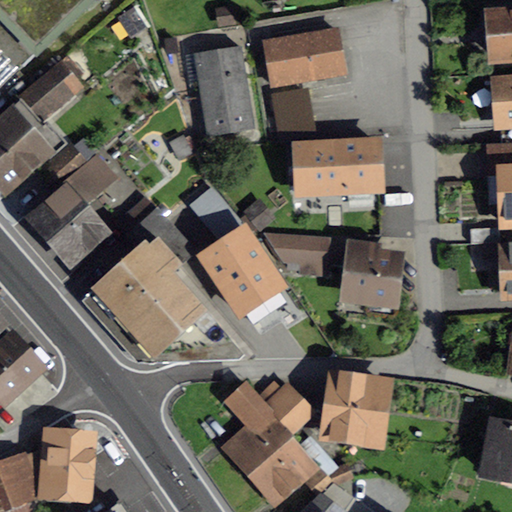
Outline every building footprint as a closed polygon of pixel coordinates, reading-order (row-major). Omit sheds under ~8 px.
[(0,0),(0,17),(36,54),(92,0),(0,0)] [(121,20),(130,34),(136,34),(142,30),(144,24),(134,8),(124,15),(121,20)] [(511,14),(492,17),(496,60),(511,58),(511,14)] [(265,43),(272,86),(344,73),(337,31),(265,43)] [(254,130),(240,47),(239,47),(240,54),(197,61),(196,54),(194,55),(208,138),(209,136),(254,130)] [(59,69),(25,98),(40,116),(75,87),(71,83),(80,75),(66,58),(57,66),(59,69)] [(501,129),(502,144),(511,143),(511,85),(498,87),(501,129)] [(0,180),(5,186),(58,139),(48,128),(45,131),(24,108),(4,125),(1,121),(0,121),(0,180)] [(379,190),(377,143),(297,147),(299,194),(379,190)] [(511,143),(502,144),(490,145),(491,176),(504,176),(506,227),(511,226),(511,143)] [(73,150),(42,176),(53,189),(83,162),(73,150)] [(58,194),(32,216),(73,263),(105,236),(81,208),(116,179),(96,156),(62,186),(61,185),(55,190),(58,194)] [(137,207),(119,224),(129,235),(147,218),(137,207)] [(138,251),(142,256),(174,228),(157,209),(147,218),(129,235),(126,237),(138,251)] [(244,355),(172,274),(196,251),(174,228),(142,256),(138,251),(97,288),(148,345),(167,345),(167,362),(238,359),(244,355)] [(470,230),(471,244),(483,244),(483,256),(499,255),(500,243),(499,228),(470,230)] [(319,263),(320,242),(269,239),(284,260),(302,262),(319,263)] [(218,272),(242,308),(232,315),(237,323),(257,310),(260,316),(281,302),(272,288),(274,287),(250,251),(218,272)] [(352,256),(348,296),(390,301),(395,261),(352,256)] [(10,340),(0,328),(0,393),(5,400),(38,370),(10,340)] [(341,378),(333,438),(376,444),(385,384),(341,378)] [(258,395),(296,433),(303,426),(299,422),(308,413),(295,399),(298,397),(288,386),(281,391),(273,382),(258,395)] [(252,423),(230,443),(280,500),(316,468),(302,452),(299,455),(288,443),(294,438),(247,386),(232,400),(252,423)] [(511,427),(494,424),(485,473),(511,478),(511,427)] [(46,436),(41,493),(86,497),(90,440),(46,436)] [(301,445),(326,473),(328,472),(337,484),(352,478),(347,465),(337,469),(310,438),(301,445)] [(0,468),(0,511),(33,511),(32,498),(36,497),(38,454),(0,468)] [(316,506),(310,502),(303,511),(346,511),(354,501),(332,485),(316,506)]
